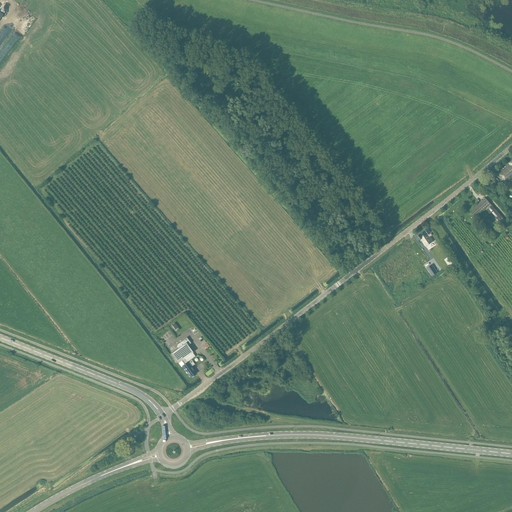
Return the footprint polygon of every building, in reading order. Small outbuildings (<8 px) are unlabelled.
[(21,19),(27,8),(18,3),(12,14),(21,19)] [(511,160),(509,163),(497,174),(501,179),(502,178),(505,182),(507,179),(509,181),(511,178),(511,160)] [(490,189),(496,183),(493,180),(487,186),(490,189)] [(476,218),(485,209),(486,210),(491,216),(493,215),(498,221),(501,224),(505,220),(502,217),(492,205),(491,204),(485,197),(470,211),(476,218)] [(425,230),(418,235),(421,239),(422,242),(426,247),(433,241),(428,234),(425,230)] [(389,283),(427,255),(419,243),(380,271),(389,283)] [(432,276),(437,273),(432,265),(427,268),(432,276)] [(179,348),(172,353),(179,363),(182,367),(183,366),(191,377),(196,373),(191,367),(195,364),(192,360),(188,362),(185,358),(193,352),(188,346),(191,343),(187,338),(177,345),(179,348)]
